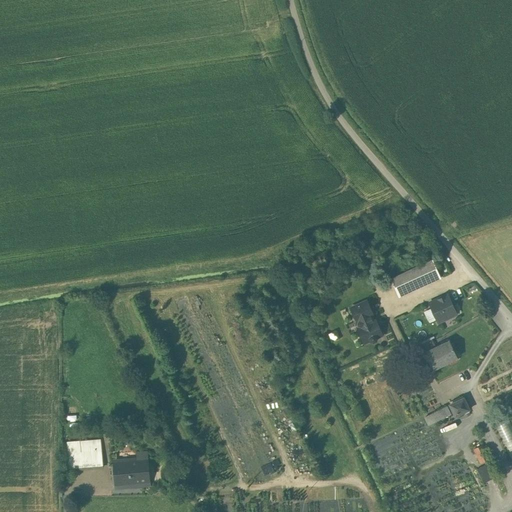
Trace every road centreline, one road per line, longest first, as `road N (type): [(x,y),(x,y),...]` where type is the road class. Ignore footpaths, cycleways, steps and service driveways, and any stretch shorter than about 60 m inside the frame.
road 1 (residential): [(511,319),(330,101),(292,0)]
road 2 (track): [(375,511),(350,483),(192,490)]
